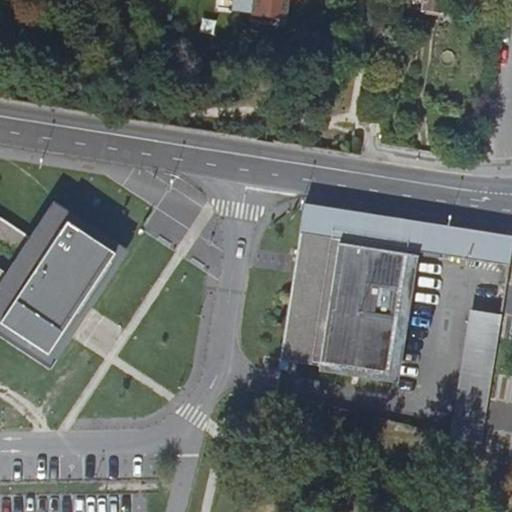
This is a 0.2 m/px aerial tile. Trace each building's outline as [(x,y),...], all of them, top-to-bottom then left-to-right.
[(484,8),(485,0),(403,0),(402,11),(442,17),(444,2),(484,8)] [(385,119),(388,103),(367,100),(365,115),(385,119)] [(130,248),(53,197),(27,238),(0,218),(0,249),(12,257),(5,268),(0,264),(0,345),(45,372),(130,248)] [(404,288),(411,248),(421,250),(425,222),(306,203),(282,356),(391,374),(400,315),(409,317),(414,289),(404,288)] [(441,253),(446,225),(425,222),(421,250),(441,253)] [(491,261),(496,233),(446,225),(441,253),(491,261)] [(511,264),(511,259),(511,235),(496,233),(491,261),(511,264)] [(495,361),(503,314),(472,309),(452,435),(481,443),(495,361)]
